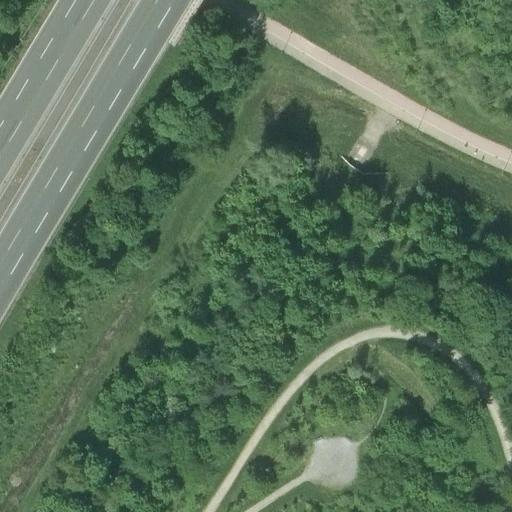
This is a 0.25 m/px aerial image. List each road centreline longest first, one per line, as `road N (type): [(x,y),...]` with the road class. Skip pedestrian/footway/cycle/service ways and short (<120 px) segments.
road 1 (track): [(225,511),(308,386),(352,344),(394,334),(440,339),(484,376),(511,421)]
road 2 (motorway): [(0,268),(159,0)]
road 3 (motorway): [(96,0),(0,162)]
